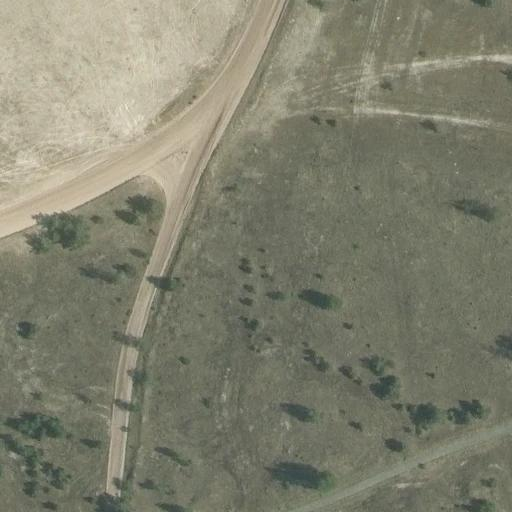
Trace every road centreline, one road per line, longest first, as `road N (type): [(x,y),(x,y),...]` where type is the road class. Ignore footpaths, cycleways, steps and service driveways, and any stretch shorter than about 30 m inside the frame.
road 1 (track): [(110,511),(135,330),(187,182),(240,72)]
road 2 (track): [(0,224),(142,158),(214,107),(274,0)]
road 3 (track): [(223,109),(399,69),(511,62)]
road 4 (track): [(223,109),(511,127)]
